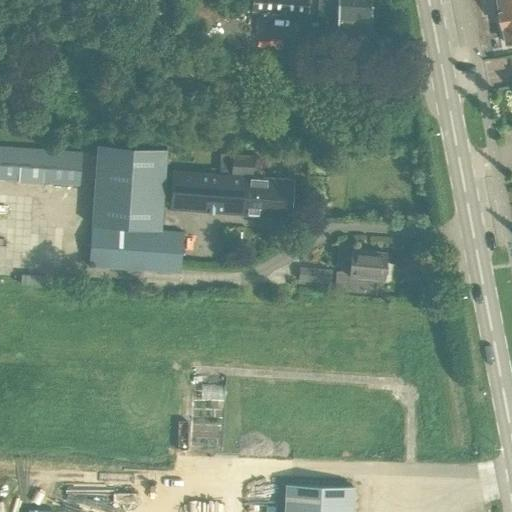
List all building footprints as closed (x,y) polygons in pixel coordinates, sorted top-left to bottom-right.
[(251,0),(251,11),(308,15),(308,0),(251,0)] [(325,34),(335,34),(335,35),(368,37),(370,0),(317,0),(317,15),(326,15),(325,34)] [(511,0),(499,0),(501,11),(499,11),(502,26),(504,26),(508,44),(511,43),(511,0)] [(171,70),(171,95),(208,97),(209,72),(171,70)] [(180,272),(183,232),(160,230),(166,149),(97,145),(88,266),(180,272)] [(0,146),(0,178),(78,184),(81,152),(0,146)] [(253,156),(220,154),(219,173),(171,170),(169,209),(289,217),(291,179),(251,176),(253,156)] [(351,249),(349,276),(383,279),(385,252),(351,249)] [(331,269),(299,266),(298,281),(330,283),(331,269)] [(351,511),(352,486),(286,483),(284,511),(351,511)]
